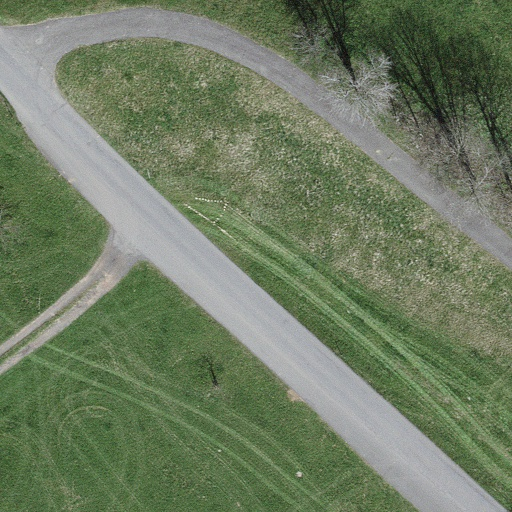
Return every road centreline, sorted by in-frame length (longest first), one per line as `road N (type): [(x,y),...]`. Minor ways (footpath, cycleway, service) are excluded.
road 1 (unclassified): [(471,511),(0,66)]
road 2 (track): [(3,71),(125,16),(167,17),(256,55),(511,255)]
road 3 (track): [(159,223),(71,327),(0,375)]
